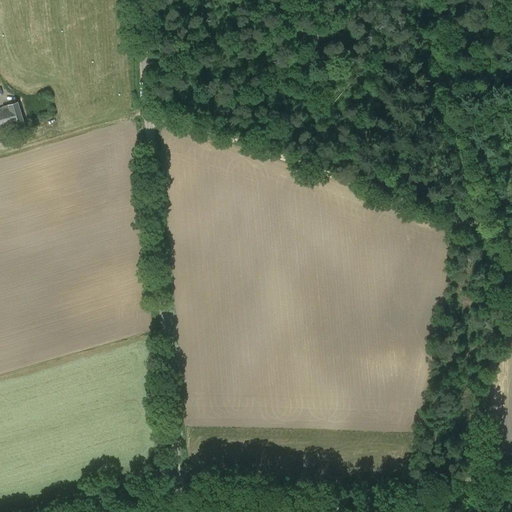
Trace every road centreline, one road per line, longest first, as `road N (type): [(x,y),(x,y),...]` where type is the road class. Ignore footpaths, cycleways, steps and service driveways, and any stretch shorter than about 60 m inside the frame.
road 1 (unclassified): [(174,511),(141,0)]
road 2 (track): [(151,110),(486,227)]
road 3 (track): [(323,509),(410,502),(481,477)]
road 4 (track): [(20,511),(175,465)]
road 5 (track): [(151,110),(0,145)]
road 6 (track): [(175,495),(259,509),(323,509)]
road 7 (track): [(454,122),(420,0)]
